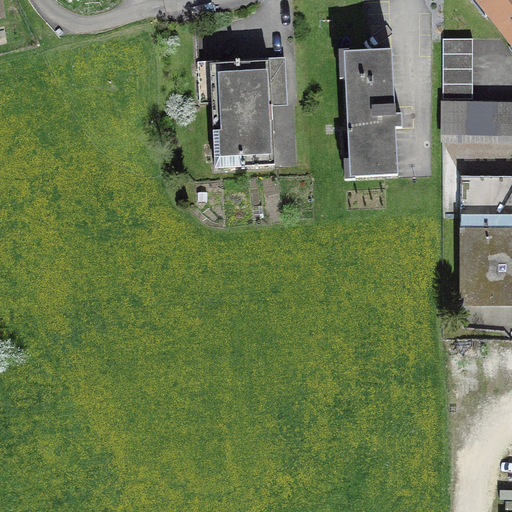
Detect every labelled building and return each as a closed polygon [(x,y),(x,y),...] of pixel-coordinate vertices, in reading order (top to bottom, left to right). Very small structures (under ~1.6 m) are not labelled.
[(511,0),(477,0),(511,44),(511,0)] [(443,39),(443,99),(472,99),(472,39),(443,39)] [(391,51),(344,53),(350,178),(397,176),(395,129),(402,129),(401,116),(394,116),(391,51)] [(287,92),(285,61),(198,65),(200,96),(219,95),(223,167),(274,165),(271,92),(287,92)] [(511,178),(462,178),(462,304),(511,303),(511,178)]
